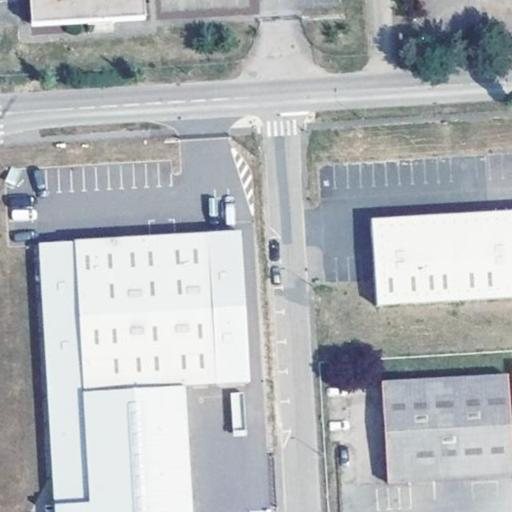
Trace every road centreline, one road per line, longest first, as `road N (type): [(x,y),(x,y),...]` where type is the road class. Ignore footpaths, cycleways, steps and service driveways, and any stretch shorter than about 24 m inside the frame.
road 1 (unclassified): [(303,511),(282,95)]
road 2 (unclassified): [(282,95),(0,117)]
road 3 (unclassified): [(511,82),(282,95)]
